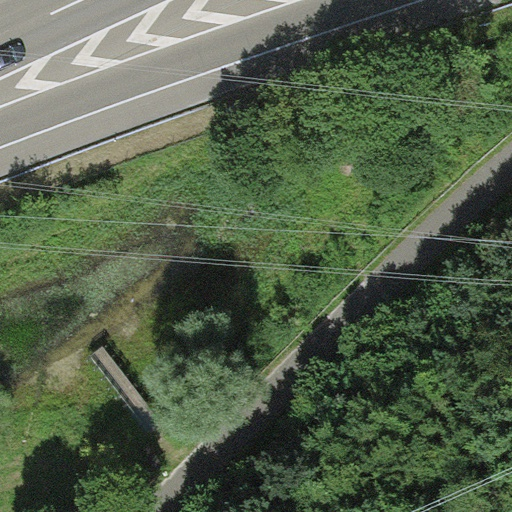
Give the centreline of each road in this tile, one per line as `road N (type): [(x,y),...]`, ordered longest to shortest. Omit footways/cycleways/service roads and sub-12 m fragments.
road 1 (unclassified): [(511,162),(161,511)]
road 2 (motorway): [(0,134),(370,0)]
